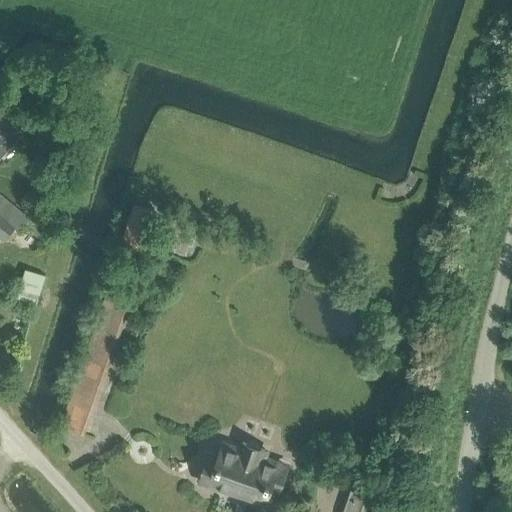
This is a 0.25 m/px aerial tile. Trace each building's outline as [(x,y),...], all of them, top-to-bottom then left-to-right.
[(0,105),(0,154),(22,130),(10,119),(13,115),(1,105),(0,105)] [(0,235),(4,239),(6,237),(11,240),(18,231),(19,232),(26,225),(40,238),(46,230),(0,192),(0,235)] [(134,202),(122,241),(144,248),(156,208),(134,202)] [(44,227),(54,234),(60,223),(50,217),(44,227)] [(16,296),(36,302),(45,273),(25,267),(16,296)] [(61,423),(81,430),(131,289),(111,282),(61,423)] [(209,451),(197,483),(266,507),(270,492),(279,495),(291,463),(268,455),(271,448),(239,437),(237,443),(224,438),(218,454),(209,451)] [(369,511),(378,489),(346,479),(348,484),(337,511),(369,511)]
